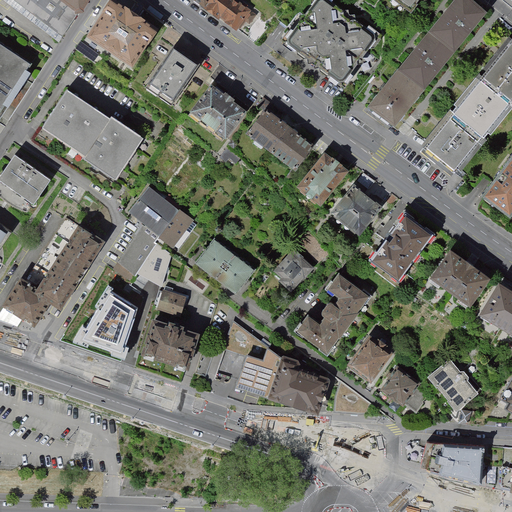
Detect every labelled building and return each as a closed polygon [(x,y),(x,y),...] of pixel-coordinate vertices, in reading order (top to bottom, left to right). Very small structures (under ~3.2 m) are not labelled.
[(10,0),(63,38),(77,16),(76,11),(76,8),(65,0),(10,0)] [(86,0),(65,0),(76,8),(76,11),(83,10),(82,7),(86,0)] [(110,0),(84,38),(132,70),(157,32),(110,0)] [(235,0),(211,0),(206,7),(222,19),(235,0)] [(235,0),(222,19),(238,30),(245,20),(251,25),(258,16),(235,0)] [(334,0),(314,0),(313,2),(314,7),(308,15),(302,16),(302,18),(302,23),(296,32),(290,32),(284,42),(286,44),(284,47),(293,53),(299,53),(310,60),(310,66),(315,66),(317,67),(317,71),(322,70),(334,78),(334,83),(343,90),(345,88),(348,90),(355,81),(354,76),(361,67),(366,66),(367,65),(366,60),(373,50),(377,50),(384,41),(381,39),(384,36),(375,29),(370,29),(358,22),(358,16),(353,17),(352,16),(351,11),(347,12),(335,3),(334,0)] [(485,14),(468,0),(457,0),(367,109),(390,128),(485,14)] [(424,0),(396,0),(414,13),(424,0)] [(0,49),(0,111),(2,113),(31,70),(0,49)] [(146,89),(171,107),(199,68),(174,50),(146,89)] [(511,114),(511,51),(430,153),(461,178),(511,114)] [(212,87),(190,115),(226,143),(248,114),(212,87)] [(68,90),(44,126),(87,154),(83,161),(115,182),(144,139),(68,90)] [(249,134),(275,153),(292,130),(266,110),(249,134)] [(316,147),(292,130),(275,153),(299,171),(316,147)] [(240,158),(228,148),(220,157),(225,162),(229,158),(235,163),(240,158)] [(18,153),(0,178),(36,202),(53,177),(18,153)] [(350,175),(328,157),(301,191),(324,209),(350,175)] [(511,160),(487,194),(511,212),(511,160)] [(27,213),(36,202),(0,178),(0,196),(5,201),(14,207),(27,213)] [(195,222),(151,187),(131,211),(145,222),(163,236),(175,246),(195,222)] [(361,235),(383,208),(356,187),(334,214),(361,235)] [(431,233),(407,216),(391,238),(375,259),(400,277),(431,233)] [(0,217),(0,248),(15,228),(0,217)] [(163,236),(145,222),(122,259),(139,272),(140,269),(160,240),(163,236)] [(52,298),(62,305),(108,236),(88,223),(43,292),(52,298)] [(329,253),(309,231),(298,241),(318,263),(329,253)] [(217,238),(197,263),(237,294),(257,269),(217,238)] [(175,252),(160,240),(140,269),(146,270),(166,282),(175,252)] [(487,277),(449,250),(430,276),(468,303),(487,277)] [(293,289),(313,267),(303,259),(301,261),(293,254),(278,270),(286,277),(283,280),(293,289)] [(139,272),(122,259),(114,269),(131,281),(139,272)] [(334,304),(333,303),(332,304),(331,305),(325,311),(325,313),(326,314),(329,317),(321,327),(309,319),(300,332),(328,354),(339,338),(341,339),(357,317),(356,316),(367,301),(338,278),(329,291),(342,300),(337,306),(334,304)] [(24,318),(35,325),(52,298),(43,292),(23,279),(0,312),(0,319),(19,326),(24,318)] [(511,333),(511,293),(498,285),(480,314),(511,333)] [(108,286),(96,306),(99,309),(87,327),(83,325),(74,339),(120,355),(137,308),(111,292),(113,289),(108,286)] [(190,294),(167,287),(162,304),(184,311),(190,294)] [(200,333),(159,320),(150,350),(190,363),(200,333)] [(228,349),(249,356),(266,362),(271,347),(237,322),(228,349)] [(369,381),(388,357),(369,343),(350,367),(369,381)] [(249,356),(239,385),(306,412),(318,416),(328,379),(300,369),(271,347),(266,362),(249,356)] [(460,373),(450,361),(430,377),(437,385),(438,385),(449,399),(448,399),(457,410),(477,393),(468,382),(469,378),(464,373),(460,373)] [(418,382),(402,370),(385,392),(402,404),(404,401),(418,382)] [(511,377),(499,400),(506,404),(503,409),(511,414),(511,377)] [(422,385),(418,382),(404,401),(417,411),(427,397),(427,392),(422,389),(422,385)] [(372,406),(342,384),(334,416),(369,420),(372,406)] [(472,412),(463,410),(461,421),(470,423),(472,412)] [(485,446),(427,441),(421,465),(481,481),(485,446)]
